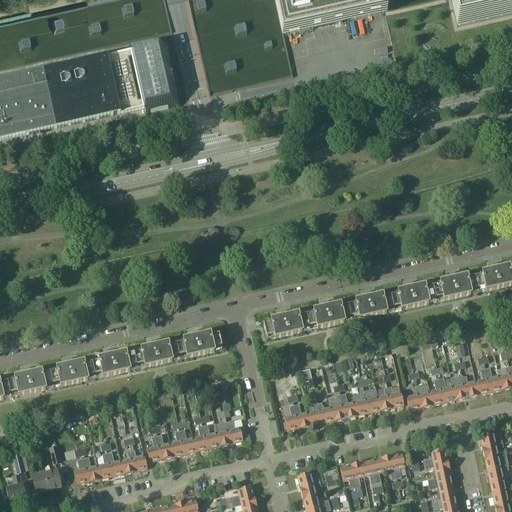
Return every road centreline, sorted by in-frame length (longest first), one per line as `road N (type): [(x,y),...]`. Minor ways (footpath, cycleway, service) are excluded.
road 1 (tertiary): [(0,205),(511,91)]
road 2 (residential): [(511,245),(236,306)]
road 3 (residential): [(236,306),(0,360)]
road 4 (residential): [(268,460),(461,416)]
road 5 (residential): [(90,508),(268,460)]
